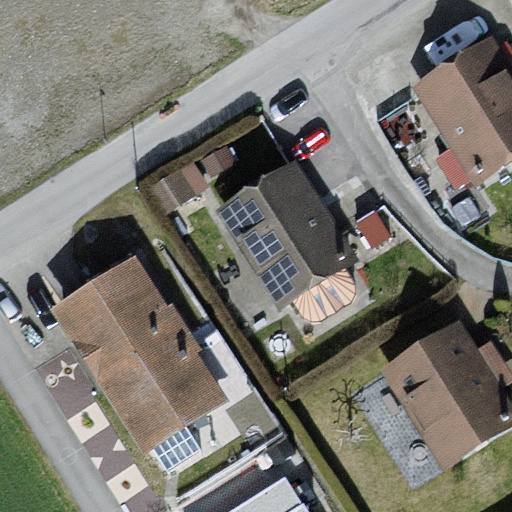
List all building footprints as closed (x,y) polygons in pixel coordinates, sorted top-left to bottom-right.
[(411,91),(477,184),(511,169),(511,80),(489,44),(411,91)] [(210,213),(275,310),(351,269),(291,169),(210,213)] [(129,269),(43,320),(130,461),(220,407),(129,269)] [(376,378),(433,476),(511,426),(511,415),(456,331),(376,378)] [(320,511),(288,461),(207,511),(320,511)]
